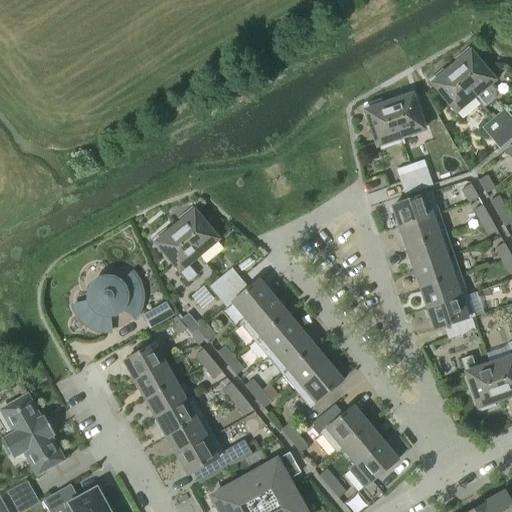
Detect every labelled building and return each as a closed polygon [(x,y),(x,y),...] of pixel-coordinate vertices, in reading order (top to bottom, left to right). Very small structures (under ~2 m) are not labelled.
[(451,69),(474,97),(483,108),(494,99),(495,91),(489,85),(493,81),(467,50),(454,60),(457,64),(451,69)] [(474,97),(451,69),(445,74),(442,70),(429,81),(455,113),(456,112),(461,119),(478,104),(473,98),(474,97)] [(388,104),(400,138),(423,130),(410,92),(394,97),(396,102),(388,104)] [(377,146),(400,138),(388,104),(381,107),(379,102),(363,108),(377,146)] [(482,129),(491,139),(511,120),(504,111),(482,129)] [(511,120),(491,139),(499,149),(511,137),(511,120)] [(397,171),(401,183),(427,174),(423,162),(397,171)] [(427,174),(401,183),(405,196),(431,187),(427,174)] [(485,194),(494,189),(487,176),(478,181),(485,194)] [(469,204),(478,199),(470,185),(461,190),(469,204)] [(400,228),(438,214),(431,193),(392,207),(400,228)] [(489,202),(496,213),(505,208),(498,197),(489,202)] [(473,211),(480,224),(489,219),(482,205),(473,211)] [(511,223),(511,220),(505,208),(496,213),(504,228),(511,223)] [(181,223),(175,228),(198,256),(217,240),(191,209),(178,219),(181,223)] [(438,214),(400,228),(407,249),(446,236),(438,214)] [(489,219),(480,224),(487,237),(496,232),(489,219)] [(198,256),(175,228),(169,233),(166,230),(153,240),(188,282),(196,276),(187,265),(198,256)] [(414,270),(453,256),(446,236),(407,249),(414,270)] [(494,249),(502,262),(511,257),(503,244),(494,249)] [(453,256),(414,270),(421,291),(460,277),(453,256)] [(509,275),(511,273),(511,259),(511,257),(502,262),(509,275)] [(210,288),(218,298),(240,280),(231,270),(210,288)] [(134,275),(132,274),(121,284),(118,282),(116,281),(114,280),(111,279),(107,279),(104,279),(101,279),(100,280),(98,281),(96,282),(95,283),(92,286),(91,288),(89,290),(89,291),(88,293),(88,295),(88,297),(88,299),(89,303),(74,306),(75,310),(76,313),(78,316),(79,318),(81,320),(83,323),(86,325),(88,326),(90,328),(93,329),(96,331),(99,331),(103,332),(106,332),(110,332),(109,317),(111,317),(113,316),(115,316),(117,314),(119,313),(121,312),(121,311),(123,309),(135,317),(134,318),(135,318),(138,314),(139,311),(140,309),(141,307),(141,304),(142,302),(142,300),(142,297),(142,295),(141,293),(141,290),(140,288),(140,286),(139,283),(138,281),(136,279),(135,277),(134,275)] [(460,277),(421,291),(428,309),(466,296),(460,277)] [(248,290),(240,280),(218,298),(226,308),(229,305),(233,303),(233,302),(248,290)] [(233,302),(233,303),(229,305),(243,322),(272,299),(258,282),(248,290),(233,302)] [(468,319),(470,318),(474,317),(466,296),(428,309),(435,330),(444,328),(468,319)] [(285,315),(272,299),(243,322),(241,325),(254,341),(285,315)] [(142,316),(149,328),(173,315),(167,303),(142,316)] [(254,341),(268,358),(299,332),(285,315),(254,341)] [(178,336),(186,329),(176,318),(168,324),(178,336)] [(470,318),(468,319),(444,328),(448,340),(474,331),(470,318)] [(208,343),(216,336),(206,324),(198,331),(191,337),(199,346),(206,340),(208,343)] [(313,348),(299,332),(268,358),(282,374),(313,348)] [(511,342),(508,345),(511,357),(489,366),(501,400),(509,397),(510,402),(511,400),(511,342)] [(135,381),(164,365),(153,346),(124,361),(135,381)] [(217,353),(226,365),(234,358),(225,347),(217,353)] [(327,365),(313,348),(282,374),(296,391),(327,365)] [(206,369),(214,363),(203,350),(195,356),(206,369)] [(501,400),(489,366),(475,370),(471,357),(461,360),(479,412),(495,407),(493,402),(501,400)] [(226,365),(236,376),(244,370),(234,358),(226,365)] [(214,379),(222,373),(214,363),(206,369),(214,379)] [(164,365),(135,381),(146,400),(174,384),(164,365)] [(327,365),(296,391),(310,408),(341,382),(327,365)] [(244,386),(254,398),(262,391),(252,380),(244,386)] [(174,384),(146,400),(157,419),(192,399),(192,398),(184,402),(174,384)] [(223,390),(232,401),(240,394),(231,384),(223,390)] [(262,391),(254,398),(263,409),(271,403),(262,391)] [(240,394),(232,401),(242,413),(250,407),(240,394)] [(15,431),(12,433),(1,439),(13,460),(26,453),(38,474),(62,460),(50,439),(55,437),(51,430),(49,431),(45,424),(47,423),(43,416),(39,418),(27,397),(9,407),(18,422),(15,431)] [(157,419),(167,437),(203,417),(192,399),(157,419)] [(367,426),(352,408),(342,416),(334,406),(312,424),(336,452),(367,426)] [(167,437),(178,456),(213,436),(203,417),(167,437)] [(281,430),(289,440),(297,434),(289,424),(281,430)] [(367,426),(336,452),(336,453),(342,447),(356,464),(357,464),(381,443),(367,426)] [(308,447),(297,434),(289,440),(300,453),(308,447)] [(213,436),(178,456),(189,476),(200,469),(206,480),(251,455),(244,442),(223,454),(213,436)] [(381,443),(357,464),(356,464),(348,470),(364,489),(397,462),(381,443)] [(305,511),(287,480),(300,473),(289,454),(211,498),(219,511),(305,511)] [(319,476),(327,486),(335,479),(327,470),(319,476)] [(338,499),(346,493),(335,479),(327,486),(338,499)] [(58,511),(61,511),(108,511),(96,490),(78,500),(70,486),(44,500),(49,511),(58,511)] [(484,505),(488,511),(511,511),(511,506),(505,493),(484,505)] [(0,497),(0,511),(16,511),(6,494),(0,497)]
